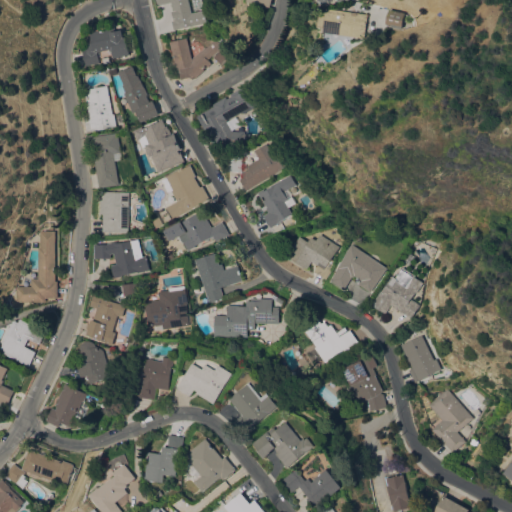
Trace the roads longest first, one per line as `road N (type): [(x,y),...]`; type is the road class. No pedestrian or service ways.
road 1 (residential): [(511,506),(432,466),(403,412),(386,337),(269,266),(157,74),(141,0)]
road 2 (residential): [(0,450),(27,427),(77,296),(84,182),(67,39),(81,18),(130,0)]
road 3 (residential): [(287,511),(223,427),(200,416),(89,441),(27,427)]
road 4 (residential): [(182,110),(265,51),(286,0)]
